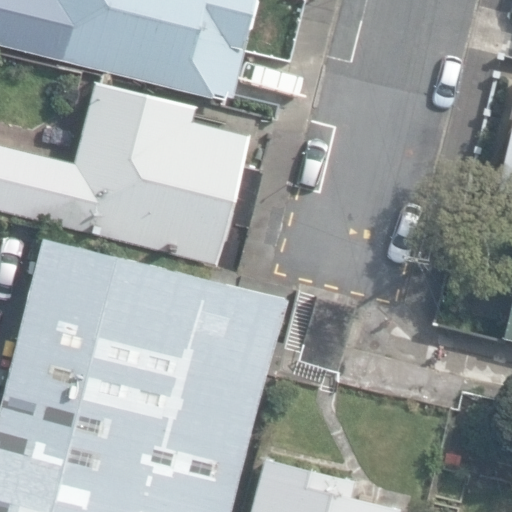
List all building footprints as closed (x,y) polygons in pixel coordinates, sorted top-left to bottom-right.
[(213,93),(233,97),(245,47),(246,38),(242,37),(243,33),(251,29),(260,2),(258,0),(28,0),(23,23),(33,26),(27,50),(213,96),(213,93)] [(233,97),(279,108),(291,58),(245,47),(233,97)] [(0,212),(213,262),(217,246),(223,242),(230,211),(227,202),(237,165),(246,132),(192,119),(195,108),(93,84),(75,161),(47,155),(49,145),(2,134),(0,142),(0,212)] [(511,149),(501,195),(511,197),(511,149)] [(217,246),(213,262),(240,267),(261,170),(237,165),(227,202),(230,211),(223,242),(217,246)] [(0,408),(0,511),(230,511),(283,296),(43,242),(0,408)] [(511,292),(500,339),(511,342),(511,292)] [(300,361),(337,371),(354,305),(317,295),(300,361)] [(250,511),(398,511),(399,509),(351,497),(355,481),(264,457),(250,511)]
